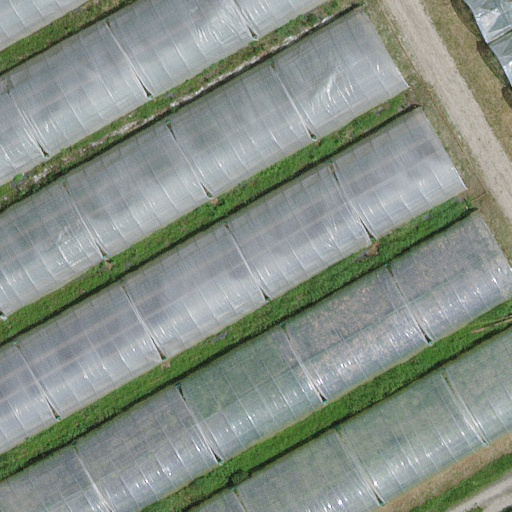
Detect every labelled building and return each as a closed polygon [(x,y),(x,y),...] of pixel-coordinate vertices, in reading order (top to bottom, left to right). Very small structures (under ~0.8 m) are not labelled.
[(141,0),(0,68),(0,166),(345,0),(141,0)] [(0,0),(0,40),(74,0),(0,0)] [(511,0),(463,0),(511,94),(511,0)] [(378,10),(0,199),(0,295),(417,87),(378,10)] [(442,118),(0,321),(0,419),(479,200),(442,118)] [(406,256),(439,324),(511,288),(511,250),(494,213),(406,256)] [(313,313),(0,461),(0,479),(15,511),(108,511),(368,389),(359,369),(397,351),(378,309),(349,323),(345,314),(319,326),(313,313)] [(511,333),(159,511),(361,511),(511,436),(511,333)]
